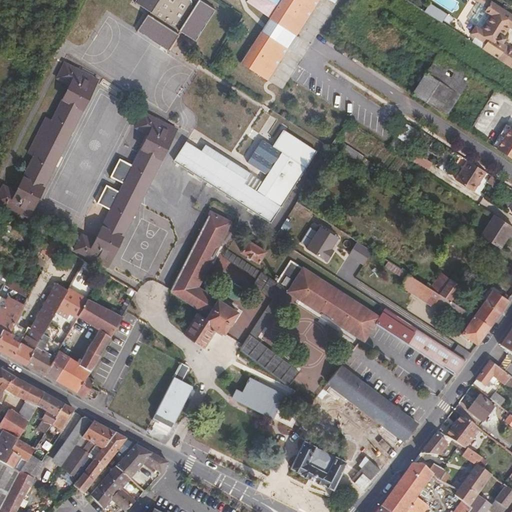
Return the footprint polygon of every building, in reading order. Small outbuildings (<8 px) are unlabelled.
[(139,0),(137,4),(152,14),(151,17),(149,16),(139,32),(171,52),(181,36),(179,35),(181,32),(196,42),(216,11),(200,1),(196,8),(192,6),(194,4),(193,1),(191,0),(139,0)] [(264,29),(291,47),(302,29),(305,25),(266,0),(247,0),(245,5),(269,20),(264,29)] [(266,0),(305,25),(320,0),(328,0),(334,4),(336,0),(266,0)] [(511,15),(487,0),(473,0),(481,5),(471,22),(476,25),(471,33),(502,53),(498,60),(511,68),(511,49),(503,43),(506,37),(504,36),(500,34),(506,24),(509,26),(511,27),(511,15)] [(424,12),(441,23),(447,15),(429,3),(424,12)] [(509,26),(506,24),(500,34),(504,36),(509,26)] [(274,74),(291,47),(264,29),(253,46),(252,46),(245,56),(274,74)] [(473,75),(439,53),(412,95),(446,117),(473,75)] [(274,74),(245,56),(240,65),(268,83),(274,74)] [(98,82),(65,64),(57,80),(70,87),(51,123),(45,120),(28,154),(34,157),(16,192),(4,186),(0,192),(0,202),(28,218),(98,82)] [(166,124),(144,113),(136,127),(150,135),(134,166),(118,159),(109,176),(125,184),(121,193),(106,185),(96,203),(112,210),(95,242),(82,235),(74,250),(107,267),(140,203),(177,130),(166,124)] [(511,127),(511,126),(508,124),(492,147),(497,150),(511,127)] [(511,159),(511,127),(497,150),(511,159)] [(251,176),(236,167),(205,148),(201,155),(185,145),(174,164),(222,194),(271,224),(289,195),(315,152),(282,132),(272,148),(262,142),(249,162),(269,174),(265,180),(263,183),(257,193),(245,186),(251,176)] [(362,157),(346,147),(341,155),(358,166),(362,157)] [(428,171),(432,163),(414,154),(410,162),(428,171)] [(486,172),(468,160),(455,180),(474,192),(486,172)] [(497,179),(492,175),(487,182),(492,186),(497,179)] [(263,183),(251,176),(245,186),(257,193),(263,183)] [(209,314),(216,302),(194,289),(231,221),(212,211),(170,290),(209,314)] [(511,231),(511,226),(496,216),(483,237),(501,249),(511,231)] [(338,238),(318,225),(304,247),(325,260),(338,238)] [(260,251),(243,241),(237,251),(254,262),(260,251)] [(371,251),(356,241),(347,255),(362,265),(371,251)] [(268,298),(277,284),(222,250),(218,257),(252,279),(248,285),(268,298)] [(362,342),(374,324),(379,317),(292,259),(277,284),(268,298),(254,324),(240,349),(263,367),(288,386),(298,372),(256,340),(284,290),(359,339),(362,342)] [(398,267),(389,260),(387,264),(396,270),(398,267)] [(477,344),(489,327),(474,317),(451,301),(440,294),(431,289),(398,267),(396,270),(395,271),(406,279),(402,285),(433,306),(435,302),(464,321),(468,324),(462,334),(477,344)] [(450,280),(441,274),(431,289),(440,294),(450,280)] [(0,335),(4,329),(12,334),(31,292),(22,285),(10,278),(0,291),(0,313),(4,316),(0,325),(0,335)] [(440,294),(451,301),(453,297),(460,287),(450,280),(440,294)] [(57,281),(32,327),(30,326),(28,328),(20,342),(13,338),(14,335),(12,334),(4,329),(0,335),(0,351),(25,365),(39,341),(44,332),(60,304),(68,288),(57,281)] [(79,315),(89,298),(69,286),(68,288),(60,304),(79,315)] [(474,317),(489,327),(510,297),(502,292),(500,295),(492,289),(477,313),(474,317)] [(477,313),(453,297),(451,301),(474,317),(477,313)] [(57,355),(45,376),(84,397),(86,395),(95,381),(91,378),(124,319),(89,298),(79,315),(78,318),(98,329),(79,362),(63,353),(65,350),(61,348),(57,355)] [(216,302),(209,314),(197,337),(192,345),(202,351),(215,329),(223,333),(235,313),(216,302)] [(374,324),(406,344),(416,329),(384,308),(379,317),(374,324)] [(468,324),(464,321),(458,331),(462,334),(468,324)] [(21,324),(14,335),(13,338),(20,342),(28,328),(21,324)] [(511,327),(499,345),(511,354),(511,327)] [(416,329),(406,344),(455,374),(464,360),(416,329)] [(39,341),(25,365),(45,376),(57,355),(47,350),(43,347),(50,334),(44,332),(39,341)] [(55,337),(50,334),(43,347),(47,350),(55,337)] [(509,376),(488,361),(475,379),(484,385),(485,384),(488,386),(490,384),(492,386),(496,381),(502,385),(503,384),(509,376)] [(175,377),(174,379),(181,381),(182,378),(188,368),(182,364),(175,377)] [(417,424),(339,366),(326,383),(404,441),(417,424)] [(0,403),(7,388),(16,377),(0,368),(0,403)] [(511,378),(509,376),(503,384),(511,390),(511,378)] [(16,377),(7,388),(12,391),(28,401),(37,407),(44,393),(16,377)] [(284,395),(249,378),(241,392),(236,390),(231,399),(272,418),(284,395)] [(191,387),(181,381),(174,379),(159,407),(155,414),(173,423),(191,387)] [(12,391),(7,388),(0,403),(0,405),(3,407),(12,391)] [(509,402),(495,392),(490,398),(505,408),(509,402)] [(63,404),(44,393),(37,407),(46,412),(42,419),(51,424),(63,404)] [(493,406),(479,395),(468,409),(482,420),(493,406)] [(37,407),(28,401),(19,416),(29,422),(37,407)] [(75,410),(63,404),(51,424),(62,430),(75,410)] [(0,427),(9,411),(3,407),(0,405),(0,427)] [(19,416),(9,411),(0,427),(0,428),(5,431),(19,439),(29,422),(19,416)] [(479,428),(461,415),(446,436),(450,438),(459,444),(464,448),(479,428)] [(53,462),(62,468),(77,447),(94,422),(85,416),(53,462)] [(95,446),(102,450),(116,434),(94,422),(77,447),(87,455),(90,452),(95,446)] [(62,430),(51,424),(38,441),(34,448),(26,460),(20,471),(35,477),(62,430)] [(14,468),(19,455),(12,451),(19,439),(5,431),(0,441),(0,461),(2,462),(14,468)] [(446,436),(437,431),(435,434),(447,442),(450,438),(446,436)] [(136,446),(116,434),(102,450),(97,457),(95,459),(104,467),(119,450),(126,456),(136,446)] [(447,442),(435,434),(420,452),(439,454),(440,452),(442,453),(448,445),(447,443),(447,442)] [(12,451),(19,455),(26,460),(34,448),(19,439),(12,451)] [(347,461),(304,441),(291,466),(290,469),(333,491),(347,461)] [(136,446),(126,456),(116,467),(130,479),(138,469),(143,464),(145,461),(151,466),(160,474),(168,463),(136,446)] [(71,474),(87,455),(77,447),(62,468),(71,474)] [(463,455),(476,465),(478,466),(483,459),(468,448),(467,450),(463,455)] [(90,452),(87,455),(94,460),(95,459),(97,457),(90,452)] [(378,470),(364,456),(356,465),(359,468),(357,470),(360,473),(352,482),(360,490),(378,470)] [(94,460),(75,484),(83,492),(104,467),(95,459),(94,460)] [(20,471),(14,468),(2,462),(0,465),(0,489),(8,495),(20,471)] [(378,511),(406,511),(418,494),(424,498),(427,494),(421,490),(431,475),(432,473),(429,470),(420,463),(412,463),(383,506),(378,511)] [(434,463),(429,470),(432,473),(431,475),(439,481),(446,470),(434,463)] [(471,507),(479,495),(494,477),(478,466),(476,465),(467,478),(456,491),(454,495),(462,501),(471,507)] [(130,479),(116,467),(111,473),(106,478),(120,490),(130,479)] [(467,478),(447,467),(446,470),(439,481),(456,491),(467,478)] [(153,482),(138,469),(130,479),(144,492),(153,482)] [(8,495),(0,510),(0,511),(17,511),(35,477),(20,471),(8,495)] [(120,490),(106,478),(91,495),(103,508),(112,499),(123,511),(124,511),(134,503),(120,490)] [(50,485),(51,482),(48,480),(43,484),(38,490),(43,494),(45,491),(50,485)] [(53,483),(51,482),(50,485),(45,491),(43,494),(48,497),(53,490),(53,483)] [(76,501),(83,492),(75,484),(74,483),(65,492),(76,501)] [(493,505),(479,495),(471,507),(468,511),(486,511),(487,511),(488,511),(502,511),(511,499),(511,490),(505,485),(496,497),(499,498),(493,505)] [(0,510),(8,495),(0,489),(0,510)] [(454,511),(468,511),(471,507),(462,501),(454,511)]
